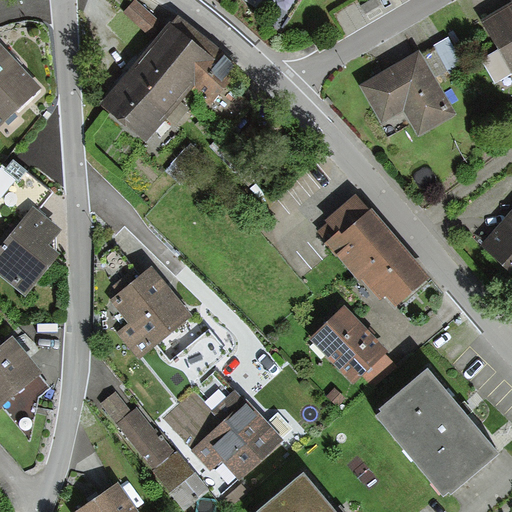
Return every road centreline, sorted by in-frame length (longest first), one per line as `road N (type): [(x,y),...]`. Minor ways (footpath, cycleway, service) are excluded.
road 1 (residential): [(63,0),(80,320),(66,437),(43,505)]
road 2 (residential): [(511,344),(286,91)]
road 3 (residential): [(286,91),(432,0)]
road 4 (residential): [(286,91),(182,0)]
